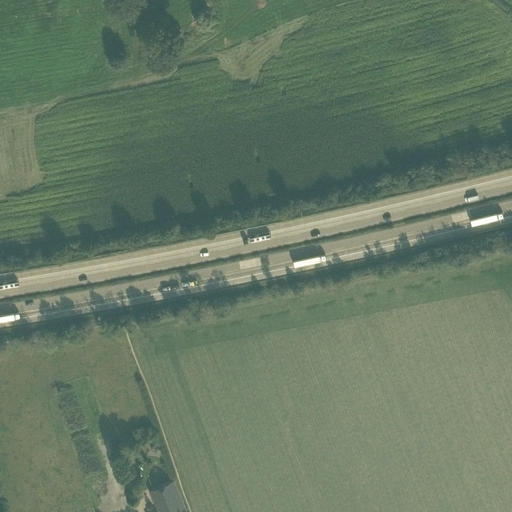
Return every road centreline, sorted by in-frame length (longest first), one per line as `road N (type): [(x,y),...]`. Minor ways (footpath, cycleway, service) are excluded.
road 1 (motorway): [(511,181),(0,288)]
road 2 (motorway): [(0,311),(313,253),(511,205)]
